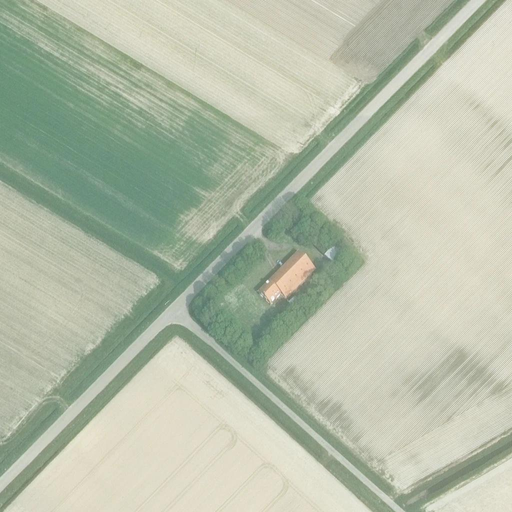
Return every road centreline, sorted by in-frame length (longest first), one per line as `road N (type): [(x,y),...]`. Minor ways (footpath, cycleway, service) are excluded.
road 1 (unclassified): [(173,312),(482,0)]
road 2 (unclassified): [(390,511),(173,312)]
road 3 (unclassified): [(0,492),(173,312)]
